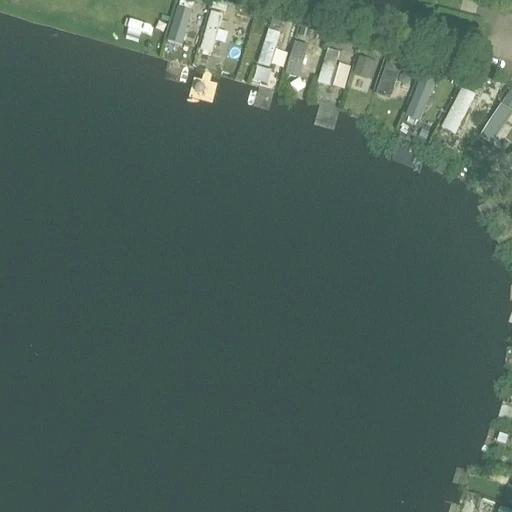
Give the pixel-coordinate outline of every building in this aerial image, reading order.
[(191,7),(192,0),(180,0),(179,7),(190,10),(191,7)] [(214,0),(211,10),(226,14),(229,4),(225,3),(216,0),(214,0)] [(367,16),(371,0),(332,0),(331,6),(367,16)] [(277,27),(282,29),(284,21),(273,17),(270,25),(277,27)] [(300,36),(311,38),(313,30),(308,28),(302,27),(300,34),(300,36)] [(345,36),(334,32),(330,42),(329,45),(341,49),(343,42),(345,36)] [(388,57),(386,63),(396,66),(398,60),(388,57)] [(372,82),(378,63),(359,58),(354,76),(372,82)] [(441,68),(430,63),(426,75),(437,79),(441,68)] [(511,90),(503,104),(511,109),(511,90)]
